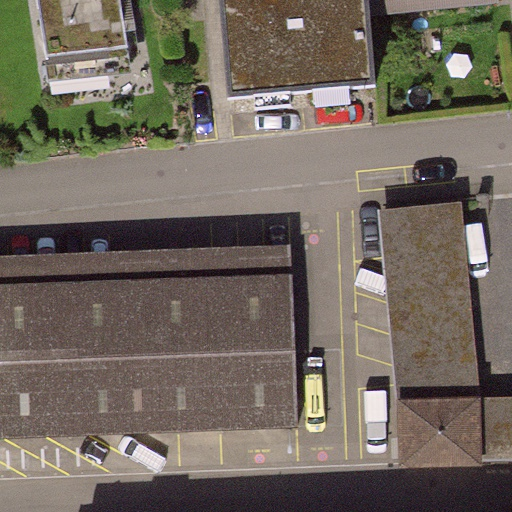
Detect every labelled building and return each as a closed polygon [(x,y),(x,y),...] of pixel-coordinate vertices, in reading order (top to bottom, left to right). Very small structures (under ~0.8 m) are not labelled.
[(37,0),(47,60),(130,50),(121,0),(37,0)] [(221,0),(231,100),(376,86),(369,9),(368,0),(221,0)] [(368,0),(369,9),(464,0),(368,0)] [(457,209),(386,215),(390,271),(407,269),(420,405),(404,406),(405,464),(511,461),(511,403),(476,405),(457,209)] [(294,279),(0,289),(0,439),(299,429),(294,279)]
